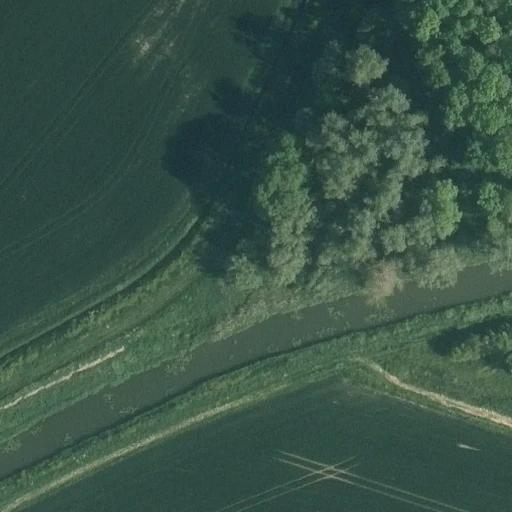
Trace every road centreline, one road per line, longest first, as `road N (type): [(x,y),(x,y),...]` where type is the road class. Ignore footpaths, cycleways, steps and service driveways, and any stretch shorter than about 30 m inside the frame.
road 1 (track): [(0,507),(153,433),(314,369),(511,319)]
road 2 (track): [(334,0),(198,272),(0,395)]
